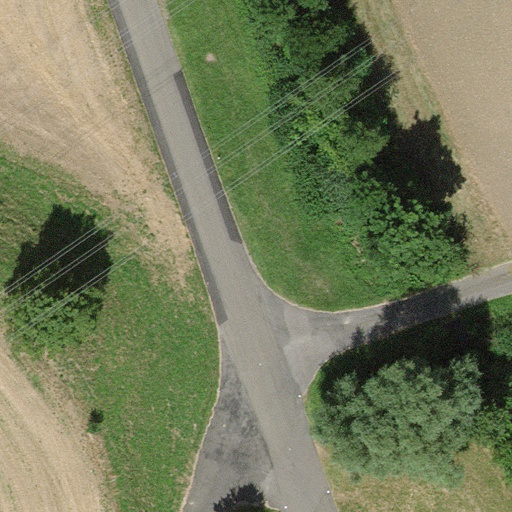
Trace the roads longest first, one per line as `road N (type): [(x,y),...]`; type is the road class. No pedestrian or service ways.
road 1 (tertiary): [(311,511),(132,0)]
road 2 (track): [(258,360),(511,272)]
road 3 (track): [(258,360),(196,511)]
